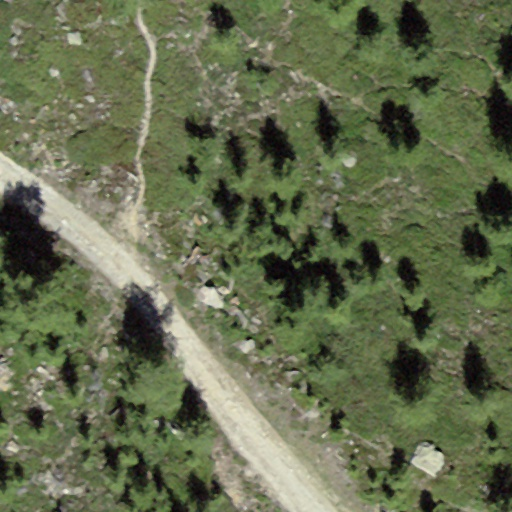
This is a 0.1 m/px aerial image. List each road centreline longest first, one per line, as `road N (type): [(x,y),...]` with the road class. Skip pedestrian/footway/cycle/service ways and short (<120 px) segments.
road 1 (track): [(317,511),(135,278)]
road 2 (track): [(135,278),(39,192),(0,175)]
